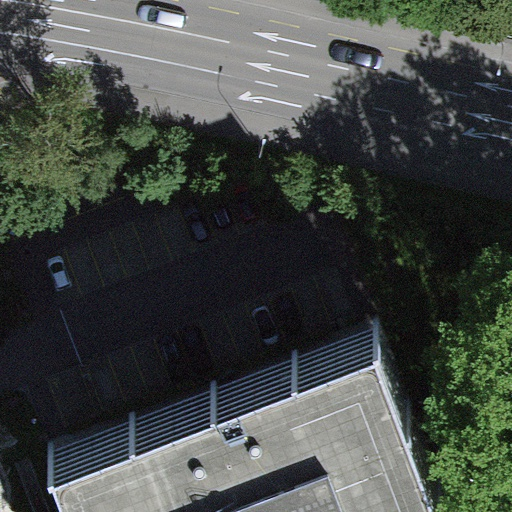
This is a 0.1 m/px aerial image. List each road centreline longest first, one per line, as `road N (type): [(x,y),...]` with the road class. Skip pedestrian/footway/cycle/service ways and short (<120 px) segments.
road 1 (primary): [(511,118),(228,53)]
road 2 (primary): [(511,135),(274,0)]
road 3 (secondary): [(228,53),(0,7)]
road 4 (primary): [(228,53),(0,57)]
